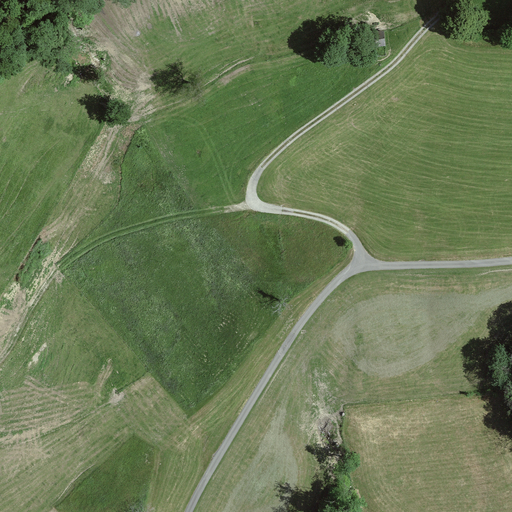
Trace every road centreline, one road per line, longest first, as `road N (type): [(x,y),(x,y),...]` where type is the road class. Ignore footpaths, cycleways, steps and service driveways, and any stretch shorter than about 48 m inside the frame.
road 1 (unclassified): [(190,511),(279,357),(353,270),(511,262)]
road 2 (track): [(368,265),(348,231),(260,206),(255,180),(264,164),(395,63),(459,0)]
road 3 (track): [(260,206),(170,218),(91,246),(52,277),(0,363)]
